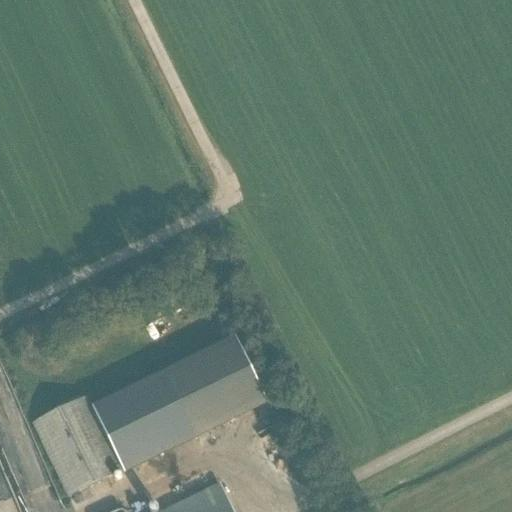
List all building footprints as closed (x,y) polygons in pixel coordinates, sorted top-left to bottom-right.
[(274,403),(243,337),(97,406),(128,472),(274,403)] [(0,432),(12,457),(28,449),(0,389),(0,432)] [(123,472),(87,398),(32,425),(69,498),(123,472)] [(231,511),(218,484),(161,511),(231,511)] [(22,511),(14,493),(0,498),(0,511),(22,511)]
